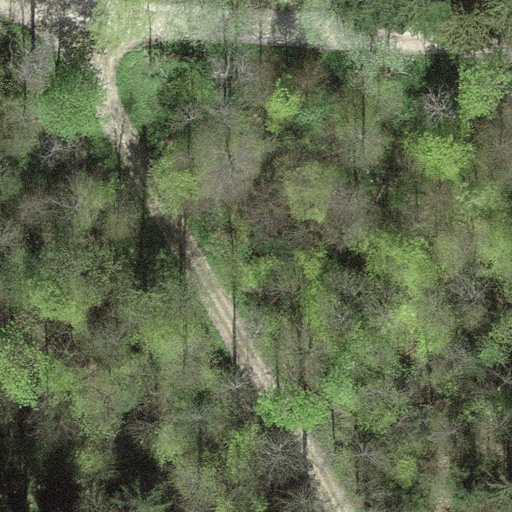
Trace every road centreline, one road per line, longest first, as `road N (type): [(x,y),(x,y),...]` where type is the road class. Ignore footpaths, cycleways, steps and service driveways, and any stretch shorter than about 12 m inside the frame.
road 1 (track): [(76,16),(113,123),(335,511)]
road 2 (track): [(511,41),(76,16),(18,0)]
